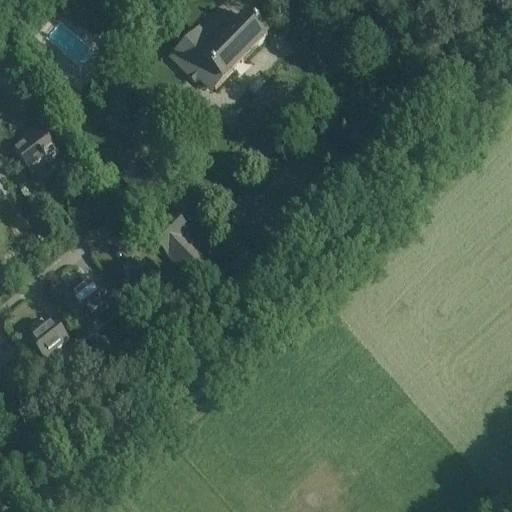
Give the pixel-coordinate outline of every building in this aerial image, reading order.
[(210,98),(215,92),(267,39),(246,18),(217,48),(199,31),(167,62),(193,88),(197,84),(210,98)] [(124,74),(116,69),(110,78),(117,83),(124,74)] [(33,120),(47,138),(57,130),(43,113),(33,120)] [(53,152),(52,150),(40,134),(39,135),(36,131),(26,138),(29,142),(15,154),(32,176),(49,163),(45,158),(53,152)] [(88,173),(77,158),(70,163),(73,166),(71,167),(80,179),(88,173)] [(13,181),(0,164),(0,187),(2,190),(13,181)] [(120,180),(150,210),(166,195),(136,164),(120,180)] [(171,217),(148,240),(209,303),(228,284),(186,242),(191,237),(171,217)] [(165,264),(160,258),(152,265),(157,271),(165,264)] [(134,264),(124,272),(129,278),(122,283),(137,303),(161,285),(146,265),(139,270),(134,264)] [(84,288),(74,296),(79,303),(73,308),(87,327),(111,308),(96,289),(90,294),(84,288)] [(159,329),(149,317),(140,324),(149,336),(159,329)] [(42,324),(31,332),(36,339),(30,344),(45,363),(68,344),(54,325),(47,331),(42,324)] [(108,352),(100,341),(91,346),(99,358),(108,352)] [(0,361),(0,395),(23,377),(8,359),(2,364),(0,361)] [(67,390),(57,377),(48,384),(57,397),(67,390)] [(2,419),(13,431),(23,421),(13,410),(2,419)] [(0,458),(7,466),(15,459),(8,451),(0,457),(0,458)]
